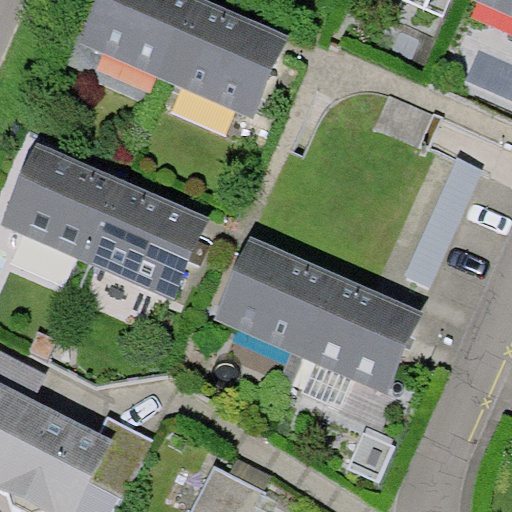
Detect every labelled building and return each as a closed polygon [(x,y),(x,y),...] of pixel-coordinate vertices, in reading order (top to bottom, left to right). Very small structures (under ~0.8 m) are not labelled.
[(278,55),(148,0),(93,0),(68,61),(243,136),(278,55)] [(511,0),(427,0),(430,1),(422,20),(450,32),(458,15),(511,38),(511,0)] [(203,240),(28,165),(0,229),(0,248),(168,320),(203,240)] [(484,180),(455,168),(405,284),(434,296),(484,180)] [(414,334),(242,257),(206,338),(302,381),(292,403),(342,425),(352,405),(377,416),(414,334)] [(39,382),(0,362),(0,511),(122,511),(152,454),(103,430),(91,455),(21,420),(39,382)] [(260,511),(263,506),(211,479),(194,511),(260,511)]
